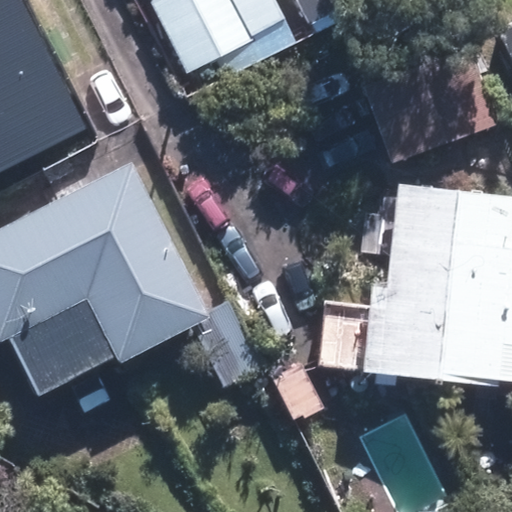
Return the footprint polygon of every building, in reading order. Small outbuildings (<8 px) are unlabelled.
[(252,43),(249,37),(284,19),(274,0),(141,0),(183,79),(252,43)] [(511,26),(492,36),(511,77),(511,26)] [(499,119),(467,53),(374,98),(406,164),(499,119)] [(0,340),(77,303),(108,366),(202,320),(124,165),(0,226),(0,340)] [(313,366),(352,370),(352,375),(433,383),(489,389),(489,383),(511,384),(511,250),(503,250),(509,199),(389,187),(379,286),(360,284),(358,307),(320,304),(313,366)] [(221,389),(263,366),(227,300),(201,314),(209,330),(193,338),(221,389)] [(298,361),(266,376),(292,429),(324,413),(298,361)]
